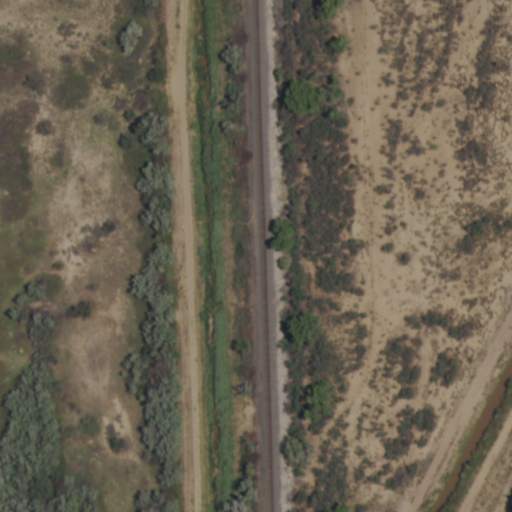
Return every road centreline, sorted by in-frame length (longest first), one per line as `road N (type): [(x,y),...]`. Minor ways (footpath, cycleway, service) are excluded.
road 1 (track): [(304,0),(309,429),(325,440),(314,461),(316,511)]
road 2 (track): [(325,440),(380,356),(384,0)]
